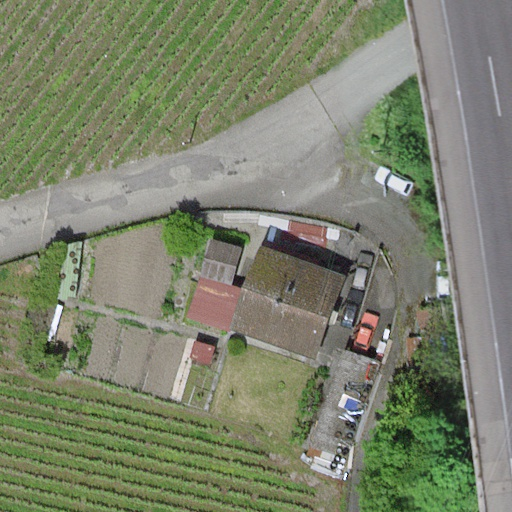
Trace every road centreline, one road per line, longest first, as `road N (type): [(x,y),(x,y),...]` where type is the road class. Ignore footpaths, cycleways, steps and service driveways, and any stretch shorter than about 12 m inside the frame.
road 1 (unclassified): [(0,232),(245,149),(407,48),(461,30),(511,27)]
road 2 (track): [(363,511),(366,461),(408,315),(406,236),(388,211),(245,149)]
road 3 (motorway): [(480,0),(511,202)]
